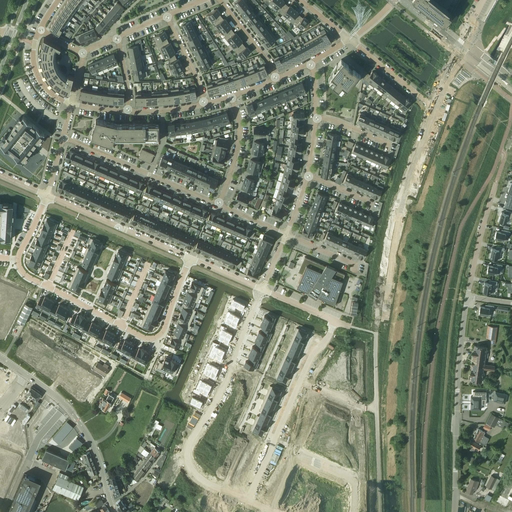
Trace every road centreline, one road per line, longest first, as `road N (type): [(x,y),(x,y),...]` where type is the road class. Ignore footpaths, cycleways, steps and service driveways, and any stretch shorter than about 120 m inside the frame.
road 1 (residential): [(432,106),(399,200),(375,333),(380,511)]
road 2 (residential): [(261,289),(184,462),(248,499)]
road 3 (residential): [(46,195),(17,259),(23,274),(156,337)]
road 4 (residential): [(453,511),(467,297)]
road 5 (tertiary): [(110,501),(76,419),(0,358)]
road 6 (residential): [(63,138),(217,204)]
road 7 (residential): [(46,195),(190,258)]
road 8 (residential): [(335,321),(305,366),(275,440)]
road 9 (residential): [(353,511),(354,478),(275,440)]
